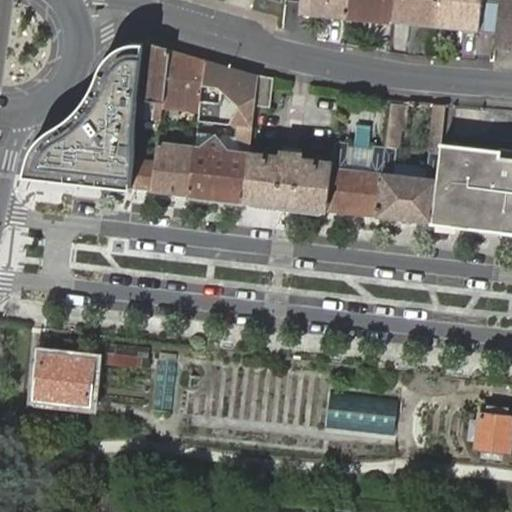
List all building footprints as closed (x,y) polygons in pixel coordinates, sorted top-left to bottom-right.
[(323,13),(344,15),(345,9),(345,0),(301,0),(302,1),(323,3),(323,13)] [(372,18),(390,20),(392,0),(345,0),(345,9),(373,12),(372,18)] [(392,0),(390,20),(410,23),(411,17),(435,19),(437,0),(392,0)] [(479,2),(479,0),(437,0),(435,19),(458,21),(457,28),(494,32),(496,4),(479,2)] [(511,0),(496,0),(496,4),(494,32),(492,48),(511,50),(511,0)] [(323,3),(302,1),(301,11),(323,13),(323,3)] [(345,9),(344,15),(372,18),(373,12),(345,9)] [(410,23),(434,25),(435,19),(411,17),(410,23)] [(435,19),(434,25),(457,28),(458,21),(435,19)] [(113,185),(132,187),(135,159),(136,125),(137,115),(145,42),(135,42),(125,44),(118,48),(110,55),(104,62),(101,69),(95,83),(86,99),(78,109),(68,117),(60,124),(50,129),(43,135),(36,142),(31,151),(27,161),(26,175),(113,185)] [(162,117),(169,49),(145,42),(137,115),(162,117)] [(204,59),(169,49),(162,117),(161,122),(167,123),(169,108),(199,111),(199,103),(200,96),(201,84),(204,59)] [(242,69),(204,59),(201,84),(240,91),(242,69)] [(258,73),(242,69),(240,91),(234,137),(251,139),(255,105),(258,73)] [(272,76),(258,73),(255,105),(270,106),(272,76)] [(211,97),(200,96),(199,103),(210,104),(211,97)] [(396,147),(386,146),(379,215),(431,221),(439,152),(440,143),(444,103),(432,102),(424,177),(394,173),(396,147)] [(197,129),(195,146),(207,147),(208,140),(209,131),(197,129)] [(219,149),(250,152),(251,139),(234,137),(221,135),(220,142),(219,149)] [(195,146),(190,194),(245,200),(250,152),(219,149),(220,142),(208,140),(207,147),(195,146)] [(348,142),(335,141),(333,162),(328,209),(379,215),(386,146),(372,145),(370,171),(346,168),(348,142)] [(158,142),(156,162),(153,190),(190,194),(195,146),(158,142)] [(372,145),(348,142),(346,168),(370,171),(372,145)] [(511,148),(500,147),(500,149),(440,143),(439,152),(431,221),(511,230),(511,148)] [(250,152),(245,200),(328,209),(333,162),(301,157),(301,149),(292,148),(291,152),(282,152),(281,156),(250,152)] [(156,162),(135,159),(132,187),(153,190),(156,162)] [(108,342),(105,364),(148,368),(151,346),(108,342)] [(94,360),(41,354),(36,396),(89,402),(94,360)] [(175,361),(159,359),(153,409),(168,412),(175,361)] [(323,428),(393,437),(398,399),(328,390),(323,428)] [(482,454),(500,455),(501,450),(510,450),(510,443),(511,442),(511,416),(505,416),(506,409),(487,407),(487,414),(479,413),(479,422),(469,421),(468,437),(477,438),(476,447),(483,447),(482,454)]
